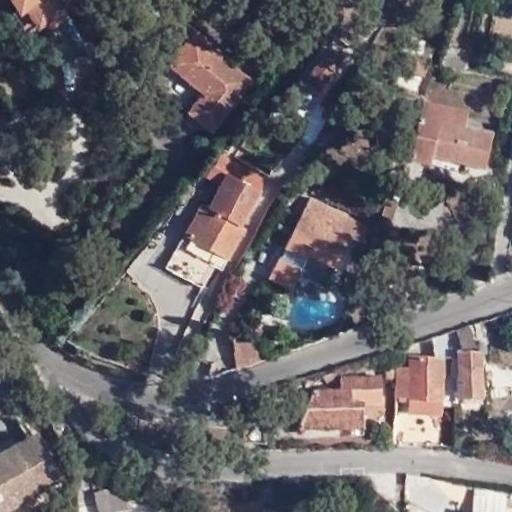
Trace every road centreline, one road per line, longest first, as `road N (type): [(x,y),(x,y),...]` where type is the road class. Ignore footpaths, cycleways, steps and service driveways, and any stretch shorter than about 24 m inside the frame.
road 1 (residential): [(76,396),(181,398),(511,287)]
road 2 (residential): [(76,396),(98,418),(149,443),(249,453),(372,442),(511,463)]
road 3 (residential): [(47,366),(85,511)]
